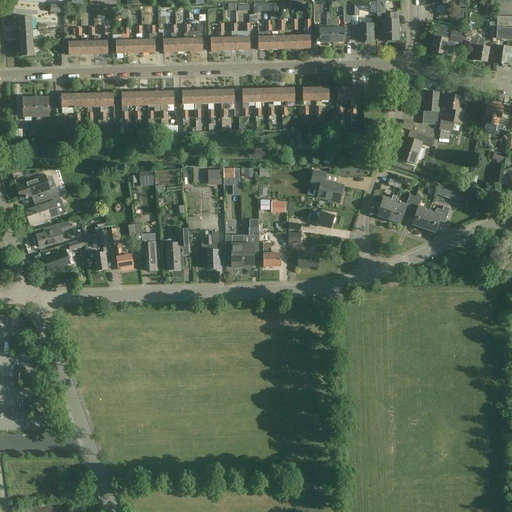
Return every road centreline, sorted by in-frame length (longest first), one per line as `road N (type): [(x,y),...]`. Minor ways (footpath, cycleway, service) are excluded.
road 1 (residential): [(406,69),(372,63),(0,76)]
road 2 (residential): [(32,297),(333,287)]
road 3 (residential): [(113,511),(32,297)]
road 4 (residential): [(345,511),(333,287)]
road 5 (residential): [(373,274),(361,221),(406,69)]
road 6 (residential): [(373,274),(511,215)]
